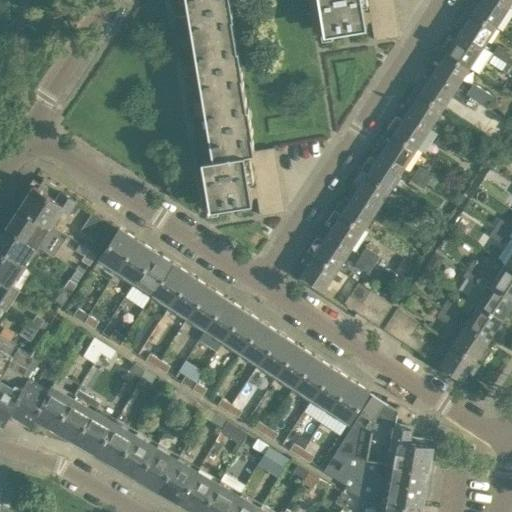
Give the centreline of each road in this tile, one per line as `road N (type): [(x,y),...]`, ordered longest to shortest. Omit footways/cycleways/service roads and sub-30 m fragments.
road 1 (residential): [(442,0),(260,283)]
road 2 (residential): [(506,440),(260,283)]
road 3 (residential): [(260,283),(29,128)]
road 4 (residential): [(137,511),(59,466),(0,447)]
road 5 (residential): [(29,128),(111,0)]
